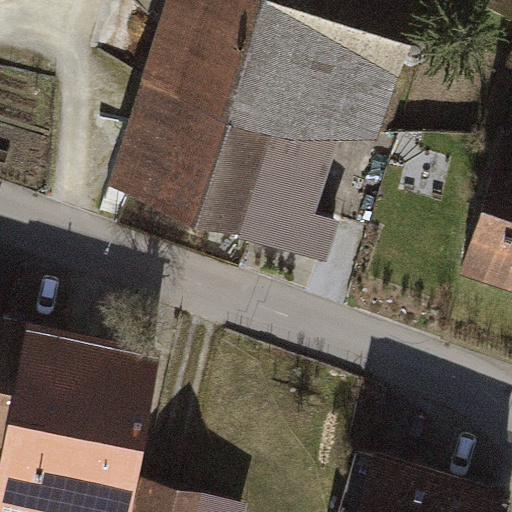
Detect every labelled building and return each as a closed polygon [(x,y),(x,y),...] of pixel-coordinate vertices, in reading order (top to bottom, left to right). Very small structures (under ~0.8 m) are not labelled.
[(412,0),(195,0),(132,184),(326,250),(412,0)] [(511,289),(511,138),(506,137),(462,273),(511,289)] [(0,459),(3,460),(28,323),(0,318),(0,459)] [(0,511),(124,511),(155,347),(28,323),(3,460),(0,474),(0,511)] [(505,511),(511,487),(511,484),(374,445),(351,511),(505,511)] [(242,511),(245,503),(144,478),(136,511),(242,511)]
